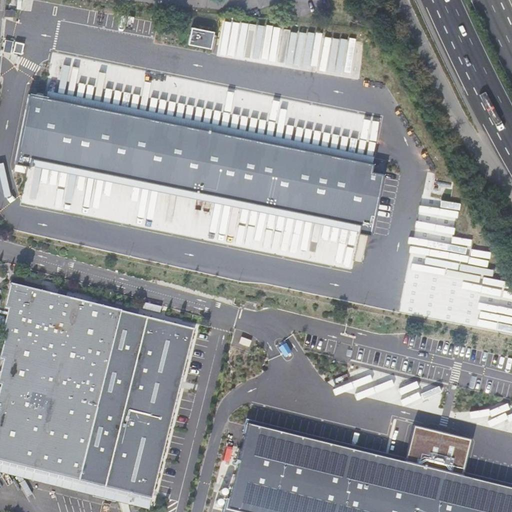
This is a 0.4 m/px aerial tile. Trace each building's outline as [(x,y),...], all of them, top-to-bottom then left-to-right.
[(192,26),(188,43),(211,48),(215,30),(192,26)] [(4,51),(13,53),(16,41),(6,39),(4,51)] [(384,164),(27,97),(13,166),(370,237),(384,164)] [(401,314),(511,331),(511,297),(510,298),(511,282),(511,280),(487,277),(491,251),(473,249),(475,240),(456,237),(461,202),(420,196),(401,314)] [(0,467),(81,484),(118,313),(8,289),(0,354),(0,467)] [(153,500),(191,329),(118,313),(81,484),(153,500)] [(407,459),(247,420),(224,511),(511,511),(511,482),(464,471),(472,440),(415,426),(407,459)]
